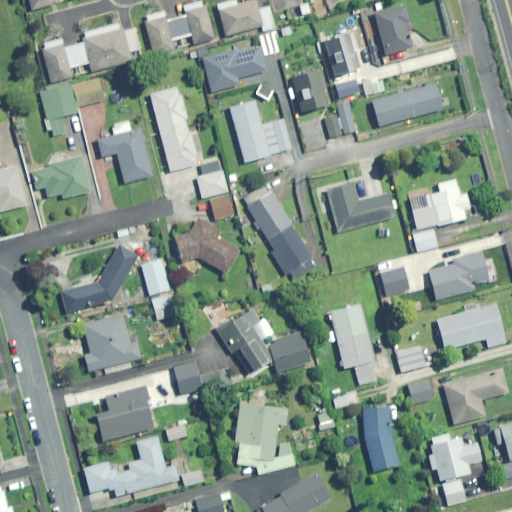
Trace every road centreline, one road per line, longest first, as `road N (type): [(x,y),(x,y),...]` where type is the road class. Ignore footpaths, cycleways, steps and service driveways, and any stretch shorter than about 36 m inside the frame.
road 1 (unknown): [(503,124),(315,161),(297,146),(277,62)]
road 2 (residential): [(0,281),(66,511)]
road 3 (residential): [(511,155),(471,0)]
road 4 (unknown): [(485,53),(385,71),(370,61),(357,30)]
